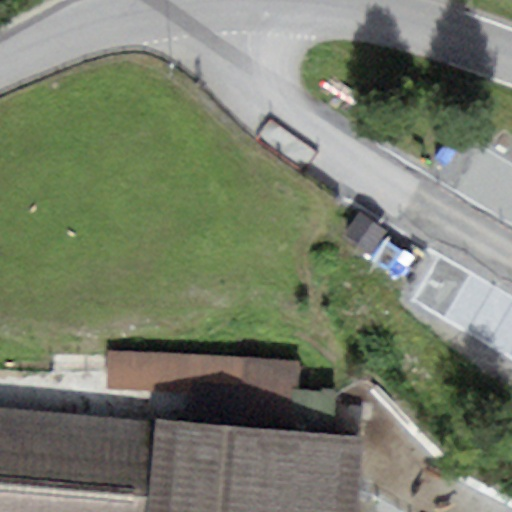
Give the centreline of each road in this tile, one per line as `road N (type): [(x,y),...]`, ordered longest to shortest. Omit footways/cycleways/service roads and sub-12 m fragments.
road 1 (residential): [(511,54),(396,14),(307,0)]
road 2 (residential): [(192,0),(125,9),(0,59)]
